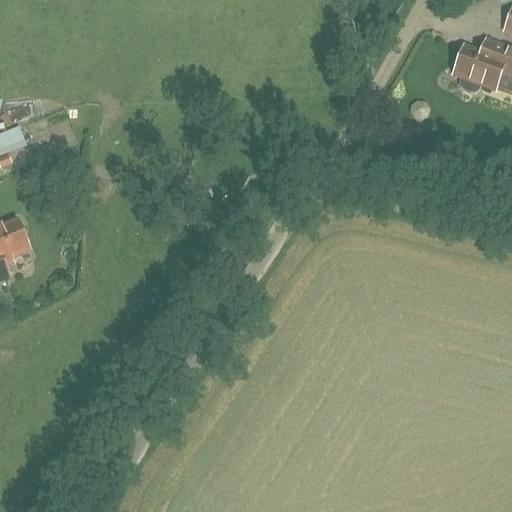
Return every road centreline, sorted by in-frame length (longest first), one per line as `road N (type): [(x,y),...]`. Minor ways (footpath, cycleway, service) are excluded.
road 1 (unclassified): [(89,511),(288,215),(326,186)]
road 2 (unclassified): [(326,186),(330,154),(421,0)]
road 3 (unclassified): [(511,227),(357,186),(326,186)]
